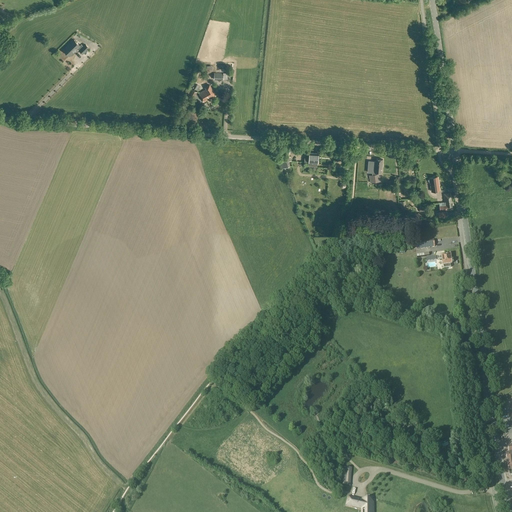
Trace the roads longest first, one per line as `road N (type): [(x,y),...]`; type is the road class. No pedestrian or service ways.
road 1 (unclassified): [(455,152),(0,118)]
road 2 (secondary): [(508,511),(455,152)]
road 3 (track): [(127,488),(47,402),(0,292)]
road 4 (secondary): [(455,152),(430,0)]
